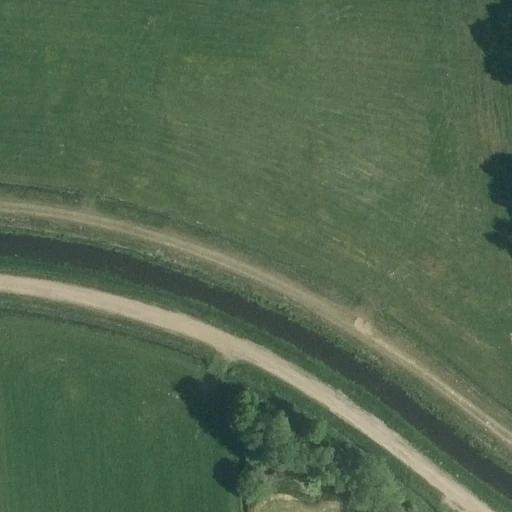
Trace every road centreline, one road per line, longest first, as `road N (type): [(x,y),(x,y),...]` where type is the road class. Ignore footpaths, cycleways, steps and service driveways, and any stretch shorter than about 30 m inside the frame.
road 1 (track): [(0,205),(132,229),(288,288),(383,345),(511,440)]
road 2 (track): [(0,282),(104,302),(242,350),(335,403),(481,511)]
